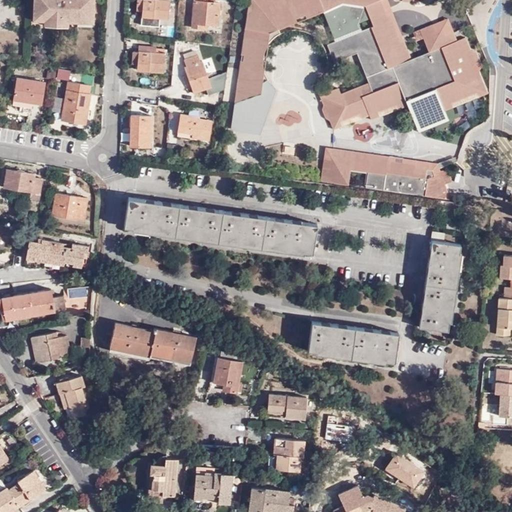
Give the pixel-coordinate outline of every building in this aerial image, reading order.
[(93,0),(33,0),(33,19),(44,19),(55,20),(67,20),(81,21),(81,17),(93,18),(93,0)] [(169,0),(159,0),(159,1),(149,0),(138,0),(138,11),(142,11),(142,17),(168,19),(169,0)] [(202,25),(207,25),(218,26),(219,3),(215,3),(214,0),(194,0),(192,28),(202,29),(202,25)] [(380,0),(251,0),(243,56),(245,56),(245,62),(242,62),(236,104),(262,95),(264,84),(269,80),(265,72),(264,67),(264,62),(266,53),(268,47),(269,46),(272,41),(281,35),(280,29),(298,22),(297,18),(306,15),(307,18),(343,3),(365,6),(366,7),(370,19),(374,26),(328,45),(335,63),(358,54),(369,83),(342,94),(339,88),(320,96),(324,106),(323,111),(327,118),(331,121),(334,130),(342,127),(340,122),(361,114),(363,119),(370,116),(371,120),(380,117),(378,112),(399,104),(400,109),(409,105),(407,101),(436,89),(445,111),(453,107),(452,102),(478,92),(480,96),(488,93),(479,71),(482,65),(477,52),(471,51),(466,38),(458,41),(454,32),(446,36),(442,28),(435,31),(432,25),(420,30),(429,52),(412,59),(404,41),(400,42),(390,16),(388,17),(380,0)] [(404,41),(387,0),(380,0),(388,17),(390,16),(400,42),(404,41)] [(359,23),(370,19),(366,7),(344,4),(325,12),(335,40),(361,30),(359,23)] [(449,18),(432,25),(435,31),(442,28),(446,36),(454,32),(449,18)] [(139,46),(139,53),(155,54),(155,48),(155,47),(139,46)] [(155,54),(139,53),(134,52),(133,64),(138,64),(137,70),(163,72),(165,49),(155,48),(155,54)] [(198,56),(184,60),(186,67),(185,68),(194,94),(211,88),(202,62),(201,63),(198,56)] [(13,99),(32,102),(42,104),(45,83),(17,77),(13,99)] [(83,111),(87,112),(90,94),(88,94),(90,86),(68,82),(61,120),(81,123),(83,111)] [(449,120),(445,111),(436,89),(407,101),(409,105),(419,132),(449,120)] [(453,107),(480,96),(478,92),(452,102),(453,107)] [(31,108),(32,102),(13,99),(13,104),(31,108)] [(199,120),(199,118),(181,115),(179,131),(192,133),(192,138),(209,140),(212,122),(199,120)] [(151,116),(135,116),(134,125),(131,125),(130,146),(150,147),(151,116)] [(327,148),(325,159),(332,160),(334,149),(327,148)] [(332,160),(325,159),(321,182),(349,186),(352,170),(369,173),(367,188),(450,200),(448,190),(442,189),(442,186),(453,182),(450,175),(448,172),(445,171),(440,172),(434,174),(433,179),(424,178),(425,169),(416,168),(416,165),(389,161),(389,157),(346,151),(334,149),(332,160)] [(434,174),(440,172),(438,164),(389,157),(389,161),(416,165),(434,167),(434,174)] [(34,175),(7,170),(4,188),(31,193),(29,199),(38,201),(41,180),(34,178),(34,175)] [(87,199),(55,193),(52,215),(84,220),(87,199)] [(316,224),(129,197),(125,225),(313,252),(316,224)] [(444,233),(432,232),(420,326),(447,331),(460,244),(443,242),(444,233)] [(41,242),(29,241),(26,259),(64,264),(64,260),(73,262),(72,265),(81,267),(83,256),(86,257),(88,246),(72,243),(71,247),(62,246),(63,242),(42,239),(41,242)] [(500,278),(511,279),(511,278),(511,255),(504,255),(504,266),(500,265),(500,278)] [(52,289),(2,298),(6,319),(56,311),(56,310),(66,308),(63,295),(53,297),(52,289)] [(511,298),(505,298),(499,298),(497,334),(510,335),(510,328),(511,328),(511,298)] [(64,319),(74,317),(73,314),(68,311),(62,312),(64,319)] [(399,332),(313,320),(309,349),(395,361),(399,332)] [(154,354),(160,329),(156,328),(154,331),(116,322),(110,347),(149,356),(150,353),(154,354)] [(196,337),(160,329),(154,354),(190,362),(196,337)] [(54,332),(37,336),(39,344),(42,361),(61,358),(61,356),(69,354),(66,335),(56,337),(54,332)] [(39,344),(37,336),(31,337),(32,346),(39,344)] [(90,347),(91,339),(79,338),(79,346),(90,347)] [(39,344),(32,346),(36,363),(42,361),(39,344)] [(149,356),(110,347),(109,351),(149,360),(149,356)] [(154,354),(153,357),(190,366),(190,362),(154,354)] [(241,361),(218,357),(214,382),(223,383),(222,390),(236,392),(241,361)] [(64,392),(69,407),(73,418),(86,413),(84,406),(87,405),(81,387),(85,385),(81,375),(56,383),(59,393),(64,392)] [(64,409),(69,407),(64,392),(59,393),(64,409)] [(286,410),(286,414),(286,418),(305,419),(306,398),(269,394),(268,409),(286,410)] [(342,420),(337,427),(339,438),(346,437),(347,421),(342,420)] [(4,432),(0,435),(0,466),(9,460),(3,451),(17,442),(11,434),(4,432)] [(304,441),(275,439),(274,454),(278,454),(276,469),(300,470),(301,456),(304,456),(304,441)] [(87,445),(80,452),(87,460),(94,453),(87,445)] [(157,460),(155,464),(165,465),(165,459),(165,456),(160,457),(157,460)] [(165,465),(155,464),(150,464),(149,474),(153,474),(152,489),(163,490),(163,495),(175,496),(178,459),(165,459),(165,465)] [(10,492),(8,489),(7,487),(0,491),(0,510),(1,511),(10,511),(46,488),(34,470),(18,480),(19,482),(20,484),(10,492)] [(214,472),(214,475),(196,474),(194,496),(218,498),(218,502),(230,503),(232,475),(220,474),(221,473),(214,472)] [(153,474),(149,474),(148,502),(162,503),(163,495),(163,490),(152,489),(153,474)] [(19,482),(8,489),(10,492),(20,484),(19,482)] [(402,511),(405,506),(374,493),(372,497),(367,494),(363,497),(358,485),(338,494),(343,506),(345,505),(348,509),(342,511),(402,511)] [(249,511),(253,511),(261,511),(262,510),(281,511),(292,511),(294,504),(287,503),(289,491),(251,487),(249,511)]
